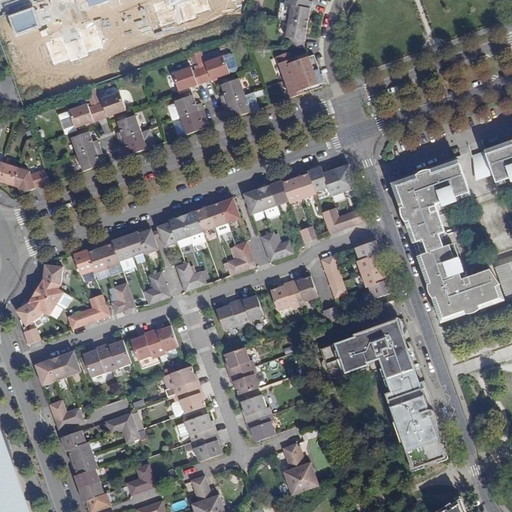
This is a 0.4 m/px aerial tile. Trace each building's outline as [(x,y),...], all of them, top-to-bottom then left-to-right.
[(309,9),(312,2),(305,0),(287,0),(286,4),(279,4),(277,20),(288,22),(306,25),(309,9)] [(304,39),(306,25),(288,22),(284,38),(289,39),(288,48),(303,48),(304,39)] [(309,57),(314,71),(318,69),(313,55),(309,57)] [(207,69),(200,71),(204,83),(218,78),(230,74),(235,72),(237,69),(233,59),(230,57),(224,59),(206,66),(207,69)] [(285,81),(314,71),(309,57),(298,61),(293,62),(292,59),(279,64),(285,81)] [(323,82),(318,69),(314,71),(319,84),(323,82)] [(204,83),(200,71),(193,74),(192,71),(173,77),(179,92),(190,88),(204,83)] [(319,84),(314,71),(285,81),(291,98),(305,93),(303,90),(308,88),(319,84)] [(222,104),(246,95),(240,79),(221,85),(225,95),(220,97),(222,104)] [(96,108),(101,107),(95,92),(91,93),(96,108)] [(96,108),(91,93),(87,95),(92,110),(96,108)] [(180,118),(204,110),(201,103),(196,105),(193,95),(175,102),(180,118)] [(252,112),(246,95),(222,104),(225,110),(229,109),(233,118),(252,112)] [(96,108),(101,119),(115,114),(126,111),(120,96),(101,103),(102,106),(101,107),(96,108)] [(101,119),(96,108),(92,110),(89,111),(88,107),(69,114),(59,118),(65,135),(75,132),(74,129),(86,124),(101,119)] [(204,110),(180,118),(186,135),(205,129),(202,119),(206,117),(204,110)] [(116,134),(118,140),(141,133),(135,116),(117,122),(120,132),(116,134)] [(147,149),(155,147),(150,129),(143,131),(147,149)] [(76,155),(100,147),(97,140),(93,142),(89,132),(71,139),(76,155)] [(141,133),(118,140),(121,148),(125,146),(129,155),(147,149),(141,133)] [(511,141),(486,151),(491,165),(477,170),(478,181),(495,175),(498,183),(511,178),(511,141)] [(102,154),(100,147),(76,155),(82,172),(101,166),(97,156),(102,154)] [(491,165),(486,151),(474,155),(475,170),(477,170),(491,165)] [(445,234),(434,206),(468,194),(457,161),(392,184),(441,324),(500,303),(494,286),(498,283),(488,272),(461,282),(449,247),(442,250),(437,237),(445,234)] [(0,170),(0,182),(12,186),(18,168),(2,163),(0,170)] [(349,165),(323,174),(321,168),(307,172),(308,174),(283,183),(282,181),(245,194),(252,216),(290,202),(291,205),(316,196),(315,194),(328,189),(331,198),(357,188),(349,165)] [(23,193),(42,187),(37,173),(31,174),(30,172),(18,168),(12,186),(18,188),(19,191),(23,193)] [(45,170),(37,173),(42,187),(50,184),(45,170)] [(179,244),(178,241),(190,236),(194,246),(206,241),(203,232),(241,218),(234,198),(171,220),(171,222),(159,227),(160,230),(163,239),(166,248),(179,244)] [(343,230),(338,218),(335,209),(322,214),(329,235),(343,230)] [(364,209),(338,218),(343,230),(368,221),(364,209)] [(313,227),(300,231),(305,243),(317,239),(313,227)] [(122,264),(121,262),(147,252),(148,255),(160,250),(157,241),(154,232),(153,229),(140,233),(139,231),(114,241),(114,242),(90,251),(89,249),(76,254),(83,275),(96,270),(97,273),(122,264)] [(160,241),(163,239),(160,230),(156,231),(154,232),(157,241),(160,241)] [(294,255),(290,242),(279,246),(274,233),(261,238),(270,263),(294,255)] [(389,280),(387,281),(377,255),(380,254),(376,241),(356,248),(360,261),(358,261),(367,288),(369,287),(374,300),(394,292),(389,280)] [(232,276),(256,268),(247,242),(235,246),(240,258),(236,259),(228,263),(230,270),(232,276)] [(335,299),(348,295),(334,255),(322,260),(335,299)] [(207,285),(203,272),(194,275),(189,263),(177,267),(186,292),(207,285)] [(511,263),(496,268),(506,297),(511,294),(511,263)] [(62,292),(57,289),(58,288),(62,269),(45,265),(44,268),(43,273),(42,277),(40,281),(38,286),(35,290),(34,293),(32,295),(29,299),(26,302),(23,305),(20,307),(17,311),(27,325),(40,315),(42,311),(48,315),(62,292)] [(150,304),(172,297),(163,272),(151,276),(155,288),(145,291),(150,304)] [(272,291),(279,311),(292,307),(293,309),(306,304),(306,302),(319,297),(312,277),(305,280),(280,288),(272,291)] [(305,280),(304,278),(279,287),(280,288),(305,280)] [(118,313),(137,307),(129,283),(116,288),(120,300),(114,302),(118,313)] [(91,298),(94,308),(69,316),(74,328),(112,315),(104,294),(91,298)] [(258,296),(251,298),(226,307),(217,310),(225,330),(239,325),(239,327),(253,322),(252,320),(265,316),(258,296)] [(225,305),(226,307),(251,298),(250,296),(225,305)] [(377,310),(395,304),(394,300),(376,307),(377,310)] [(341,319),(337,307),(324,311),(329,324),(341,319)] [(414,469),(452,456),(403,319),(356,335),(356,336),(321,349),(331,378),(369,365),(368,363),(380,359),(392,392),(387,394),(409,457),(410,456),(414,469)] [(29,343),(40,339),(36,327),(24,331),(29,343)] [(152,360),(166,355),(165,353),(179,348),(172,327),(164,330),(139,338),(131,341),(139,362),(151,358),(152,360)] [(164,330),(163,328),(138,336),(139,338),(164,330)] [(123,342),(116,344),(91,353),(83,356),(92,379),(132,365),(123,342)] [(116,344),(116,343),(91,351),(91,353),(116,344)] [(226,357),(228,365),(237,390),(239,398),(260,390),(256,377),(258,376),(253,362),(251,362),(246,350),(226,357)] [(82,374),(74,353),(36,366),(44,387),(82,374)] [(235,391),(237,390),(228,365),(226,365),(235,391)] [(195,376),(192,369),(163,379),(168,392),(166,392),(168,399),(176,397),(178,404),(181,404),(185,417),(206,409),(203,402),(195,376)] [(197,376),(195,376),(203,402),(206,401),(197,376)] [(242,404),(245,412),(253,436),(256,444),(277,437),(273,424),(275,423),(270,409),(267,410),(263,397),(242,404)] [(50,406),(59,431),(84,422),(79,409),(66,414),(62,402),(50,406)] [(250,437),(253,436),(245,412),(242,412),(250,437)] [(126,444),(140,439),(131,415),(106,423),(110,436),(122,431),(126,444)] [(208,416),(185,424),(192,443),(185,446),(187,452),(194,450),(199,464),(222,456),(219,448),(211,423),(208,416)] [(219,448),(221,447),(213,423),(211,423),(219,448)] [(78,476),(75,477),(84,503),(87,502),(90,511),(96,511),(112,507),(107,494),(105,495),(95,470),(98,469),(89,443),(86,444),(81,432),(62,439),(66,452),(69,451),(78,476)] [(0,511),(14,511),(7,491),(15,489),(0,444),(0,511)] [(311,463),(304,466),(296,445),(283,449),(290,471),(283,473),(292,496),(319,487),(311,463)] [(127,484),(132,497),(157,488),(149,465),(136,470),(139,480),(127,484)] [(231,474),(228,480),(237,484),(240,478),(231,474)] [(225,511),(219,495),(213,497),(205,477),(192,482),(199,502),(192,505),(195,511),(225,511)] [(23,511),(15,489),(7,491),(14,511),(23,511)] [(466,511),(465,508),(464,506),(463,502),(462,500),(453,506),(452,503),(439,511),(438,511),(466,511)] [(165,511),(162,502),(137,511),(165,511)]
